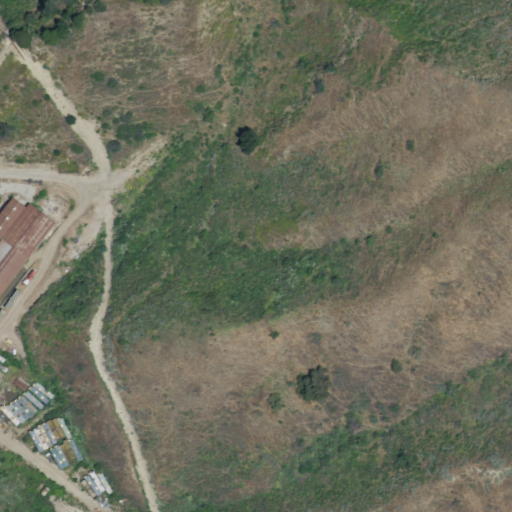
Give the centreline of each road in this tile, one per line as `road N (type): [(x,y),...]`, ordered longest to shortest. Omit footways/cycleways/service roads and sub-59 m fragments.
road 1 (track): [(0,325),(87,200),(74,181),(0,171)]
road 2 (residential): [(0,434),(101,511)]
